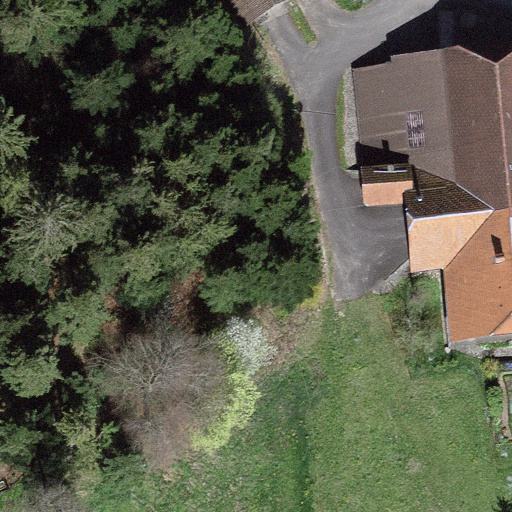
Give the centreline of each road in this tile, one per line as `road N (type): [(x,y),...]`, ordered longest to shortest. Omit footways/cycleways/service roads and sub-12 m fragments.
road 1 (unclassified): [(390,0),(336,64),(325,94),(331,298)]
road 2 (track): [(326,511),(331,298)]
